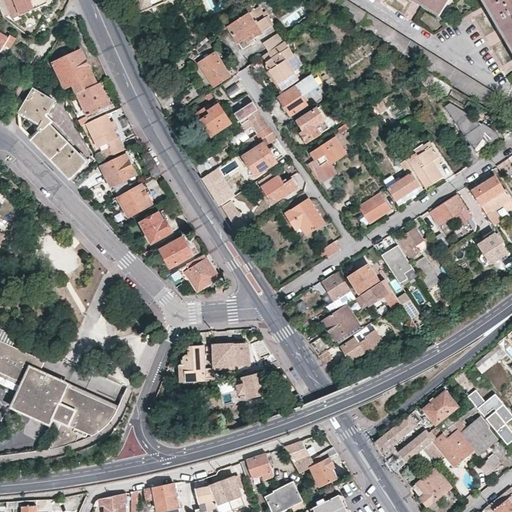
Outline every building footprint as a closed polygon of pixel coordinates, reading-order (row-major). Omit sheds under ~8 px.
[(0,0),(0,8),(3,16),(11,14),(5,0),(0,0)] [(5,0),(11,14),(12,17),(21,14),(15,0),(5,0)] [(15,0),(21,14),(47,2),(48,0),(15,0)] [(170,0),(135,0),(141,13),(170,0)] [(327,0),(324,5),(330,9),(335,0),(327,0)] [(336,13),(343,0),(335,0),(330,9),(331,10),(336,13)] [(343,0),(336,13),(341,16),(350,2),(346,0),(343,0)] [(417,0),(440,15),(449,0),(417,0)] [(511,0),(485,0),(511,45),(511,0)] [(346,20),(355,5),(350,2),(341,16),(346,20)] [(346,20),(351,23),(361,9),(355,5),(346,20)] [(251,13),(250,12),(227,27),(238,44),(247,39),(249,42),(275,25),(269,15),(270,15),(267,11),(265,12),(261,6),(251,13)] [(358,27),(367,13),(361,9),(351,23),(358,27)] [(358,27),(363,30),(373,16),(367,13),(358,27)] [(369,34),(378,20),(373,16),(363,30),(369,34)] [(370,34),(374,37),(383,23),(378,20),(369,34),(370,34)] [(380,40),(388,27),(383,23),(374,37),(380,40)] [(380,40),(385,44),(394,30),(388,27),(380,40)] [(391,47),(400,34),(394,30),(385,44),(391,47)] [(11,47),(17,38),(10,34),(9,37),(0,31),(0,51),(1,52),(6,44),(11,47)] [(278,46),(285,41),(279,32),(264,43),(270,52),(278,46)] [(391,47),(396,51),(405,37),(400,34),(391,47)] [(402,54),(411,41),(405,37),(396,51),(398,52),(402,54)] [(278,46),(287,60),(295,55),(285,41),(278,46)] [(402,54),(408,58),(416,44),(411,41),(402,54)] [(413,61),(422,48),(416,44),(408,58),(413,61)] [(270,52),(264,56),(272,69),(270,70),(282,90),(299,79),(287,60),(278,46),(270,52)] [(413,61),(419,65),(427,51),(422,48),(413,61)] [(94,74),(82,49),(54,62),(65,87),(73,84),(77,92),(78,92),(95,84),(98,83),(94,74)] [(424,68),(433,55),(427,51),(419,65),(424,68)] [(215,86),(230,76),(215,53),(200,63),(215,86)] [(426,70),(430,72),(438,58),(433,55),(424,68),(426,70)] [(435,75),(444,62),(438,58),(430,72),(435,75)] [(435,75),(441,79),(450,65),(444,62),(435,75)] [(447,82),(455,69),(450,65),(441,79),(447,82)] [(172,78),(168,69),(154,82),(158,93),(168,89),(165,81),(172,78)] [(447,82),(453,86),(461,73),(455,69),(447,82)] [(449,96),(455,88),(429,72),(421,82),(428,88),(433,87),(449,96)] [(458,89),(467,76),(461,73),(453,86),(458,89)] [(311,74),(302,80),(303,81),(279,97),(291,115),(307,104),(301,94),(309,89),(312,90),(318,85),(311,74)] [(417,82),(414,78),(413,76),(406,81),(407,83),(410,87),(417,82)] [(458,89),(463,93),(472,80),(467,76),(458,89)] [(469,96),(477,83),(472,80),(463,93),(469,96)] [(98,83),(95,84),(99,93),(105,90),(101,81),(98,83)] [(469,96),(475,100),(483,87),(477,83),(469,96)] [(95,84),(78,92),(88,114),(111,103),(105,90),(99,93),(95,84)] [(236,84),(226,90),(231,97),(240,92),(236,84)] [(480,103),(488,90),(483,87),(475,100),(480,103)] [(55,100),(34,88),(21,113),(40,124),(38,129),(41,132),(33,140),(71,178),(87,161),(50,123),(53,121),(47,114),(55,100)] [(480,103),(485,107),(494,93),(488,90),(480,103)] [(485,107),(491,110),(499,97),(494,93),(485,107)] [(172,95),(159,103),(165,114),(179,105),(172,95)] [(393,103),(388,95),(382,99),(387,107),(393,103)] [(382,99),(372,106),(377,113),(387,107),(382,99)] [(260,113),(253,101),(235,114),(242,125),(245,130),(253,125),(258,133),(269,126),(260,113)] [(212,136),(232,123),(218,102),(212,106),(210,104),(197,114),(212,136)] [(501,137),(498,132),(483,123),(481,124),(478,120),(451,103),(445,106),(477,153),(501,137)] [(307,141),(330,126),(317,108),(298,120),(305,130),(302,133),(307,141)] [(108,113),(90,122),(89,122),(99,146),(110,140),(112,144),(120,140),(108,113)] [(442,118),(448,126),(454,122),(448,114),(442,118)] [(81,116),(79,116),(84,125),(89,122),(90,122),(87,116),(83,118),(81,116)] [(358,124),(354,118),(346,123),(350,130),(358,124)] [(350,130),(346,123),(339,128),(342,132),(346,129),(351,138),(354,136),(350,130)] [(258,133),(257,134),(260,139),(262,138),(273,131),(269,126),(258,133)] [(269,150),(266,145),(270,142),(277,138),(273,131),(262,138),(265,143),(244,157),(257,176),(278,162),(275,157),(280,155),(275,147),(269,150)] [(330,164),(346,153),(335,137),(310,152),(315,159),(309,163),(321,182),(336,173),(330,164)] [(97,154),(100,160),(125,149),(122,142),(97,154)] [(406,158),(407,159),(416,153),(418,155),(432,146),(429,142),(406,158)] [(416,153),(407,159),(413,168),(426,188),(443,176),(436,164),(433,160),(438,156),(432,146),(418,155),(416,153)] [(470,146),(463,150),(471,162),(478,158),(470,146)] [(137,174),(128,153),(101,165),(110,185),(137,174)] [(200,173),(217,162),(212,155),(196,165),(200,173)] [(441,161),(438,156),(433,160),(436,164),(441,161)] [(407,159),(401,163),(407,173),(413,168),(407,159)] [(224,164),(203,178),(211,190),(223,183),(218,174),(227,168),(224,164)] [(274,202),(299,186),(293,177),(285,183),(277,172),(261,183),(274,202)] [(388,189),(399,206),(423,189),(413,173),(396,183),(388,189)] [(472,192),(490,217),(495,225),(504,220),(497,210),(511,199),(511,197),(510,194),(506,189),(497,175),(472,192)] [(388,189),(396,183),(392,177),(384,182),(388,189)] [(153,204),(142,184),(119,198),(130,216),(153,204)] [(225,186),(213,194),(221,206),(233,198),(225,186)] [(311,201),(305,192),(290,202),(294,209),(286,214),(292,224),(298,220),(308,234),(325,223),(311,201)] [(391,210),(380,193),(358,207),(369,224),(391,210)] [(457,194),(430,211),(440,226),(455,215),(461,225),(473,218),(468,210),(466,208),(457,194)] [(240,235),(249,229),(231,202),(222,208),(232,223),(240,235)] [(164,221),(158,212),(140,222),(151,243),(172,232),(166,220),(164,221)] [(411,259),(417,255),(413,248),(425,241),(415,227),(398,239),(411,259)] [(442,249),(448,244),(441,234),(434,237),(442,249)] [(486,267),(511,251),(507,245),(505,247),(497,235),(481,245),(487,255),(482,258),(486,267)] [(194,255),(184,237),(161,250),(170,268),(194,255)] [(406,256),(395,240),(382,249),(389,260),(387,261),(394,272),(403,266),(397,256),(399,254),(402,259),(406,256)] [(334,253),(341,248),(336,241),(320,250),(322,253),(325,251),(328,257),(334,253)] [(153,248),(144,253),(148,257),(155,253),(153,248)] [(167,276),(178,288),(184,284),(183,280),(189,276),(199,291),(221,277),(206,254),(167,276)] [(430,289),(440,283),(424,257),(414,264),(430,289)] [(361,293),(380,281),(369,264),(351,276),(361,293)] [(336,301),(352,290),(340,271),(323,282),(336,301)] [(406,293),(394,274),(386,279),(393,289),(398,298),(406,293)] [(386,279),(357,298),(363,307),(371,303),(371,304),(384,296),(390,305),(399,299),(398,298),(393,289),(386,279)] [(433,295),(444,288),(440,283),(430,289),(433,295)] [(455,303),(466,296),(459,285),(448,292),(455,303)] [(359,325),(346,305),(323,320),(336,339),(359,325)] [(358,336),(341,347),(350,362),(365,352),(367,355),(385,343),(376,330),(365,337),(367,340),(363,342),(359,345),(358,341),(360,340),(358,336)] [(325,335),(311,343),(312,345),(320,356),(328,351),(333,348),(325,335)] [(42,359),(0,338),(0,368),(20,378),(18,381),(19,381),(9,402),(35,415),(39,406),(52,411),(51,414),(52,414),(59,418),(46,445),(54,444),(66,441),(71,439),(76,437),(93,428),(97,425),(101,422),(113,412),(115,407),(65,384),(62,390),(50,385),(54,376),(38,368),(38,367),(42,359)] [(251,363),(250,348),(246,341),(213,343),(215,367),(215,368),(235,367),(235,364),(251,363)] [(215,368),(215,367),(207,367),(206,343),(189,344),(190,353),(186,353),(186,360),(184,361),(185,380),(215,378),(215,368)] [(508,351),(501,343),(477,362),(481,367),(484,371),(508,351)] [(328,351),(320,356),(326,365),(334,360),(328,351)] [(476,360),(461,372),(466,379),(481,367),(477,362),(476,360)] [(67,380),(38,367),(38,368),(54,376),(50,385),(62,390),(65,384),(66,381),(67,380)] [(20,378),(0,368),(0,372),(18,381),(20,378)] [(294,368),(291,370),(297,379),(300,377),(294,368)] [(263,371),(242,376),(244,383),(241,384),(239,387),(231,389),(234,402),(269,393),(263,371)] [(461,372),(455,377),(460,383),(466,379),(461,372)] [(48,422),(52,414),(51,414),(52,411),(39,406),(35,415),(9,402),(19,381),(18,381),(7,403),(48,422)] [(116,404),(66,381),(65,384),(115,407),(116,404)] [(123,394),(126,387),(117,383),(113,389),(123,394)] [(445,386),(435,394),(438,399),(425,409),(437,424),(439,422),(452,412),(460,406),(445,386)] [(511,418),(511,411),(497,393),(487,401),(478,389),(470,395),(473,399),(478,406),(483,412),(498,430),(511,418)] [(397,471),(424,448),(427,446),(434,440),(442,434),(437,428),(430,433),(428,430),(409,443),(408,443),(399,449),(394,443),(404,437),(403,436),(423,420),(415,410),(376,442),(384,455),(396,472),(397,471)] [(469,427),(483,416),(479,411),(473,415),(472,414),(464,420),(469,427)] [(458,420),(452,412),(439,422),(444,430),(458,420)] [(491,426),(483,416),(469,427),(464,420),(462,418),(454,424),(475,450),(479,455),(499,439),(489,428),(491,426)] [(442,434),(434,440),(439,446),(446,455),(455,465),(475,450),(454,424),(444,432),(442,434)] [(286,447),(301,472),(312,466),(331,456),(339,452),(335,447),(315,459),(305,445),(308,443),(307,440),(286,447)] [(431,456),(437,463),(446,455),(439,446),(434,440),(427,446),(424,448),(430,456),(431,456)] [(269,453),(244,462),(251,480),(255,478),(257,483),(277,475),(269,453)] [(501,461),(495,454),(484,462),(490,470),(501,461)] [(331,456),(312,466),(322,486),(338,478),(332,466),(335,464),(331,456)] [(438,469),(418,482),(426,494),(422,497),(428,507),(429,508),(433,511),(438,508),(437,504),(435,502),(451,490),(438,469)] [(240,476),(212,487),(217,500),(218,505),(230,500),(234,509),(246,504),(240,489),(244,487),(240,476)] [(275,511),(281,511),(291,507),(305,500),(295,481),(275,491),(276,492),(267,497),(275,511)] [(414,485),(422,497),(426,494),(418,482),(414,485)] [(181,507),(176,483),(164,486),(147,489),(149,500),(157,499),(159,511),(173,511),(173,509),(181,507)] [(217,500),(212,487),(210,483),(207,484),(209,488),(196,492),(201,506),(217,500)] [(511,511),(511,487),(485,509),(486,511),(491,511),(495,509),(497,511),(511,511)] [(128,511),(127,493),(112,496),(102,497),(101,498),(100,498),(99,500),(96,505),(96,506),(106,507),(106,511),(128,511)] [(349,511),(341,494),(327,500),(319,504),(308,509),(309,511),(349,511)] [(40,511),(41,504),(41,499),(24,500),(24,511),(40,511)] [(24,511),(24,500),(9,501),(10,508),(16,507),(17,511),(24,511)] [(221,511),(218,505),(217,500),(201,506),(202,511),(198,511),(221,511)]
